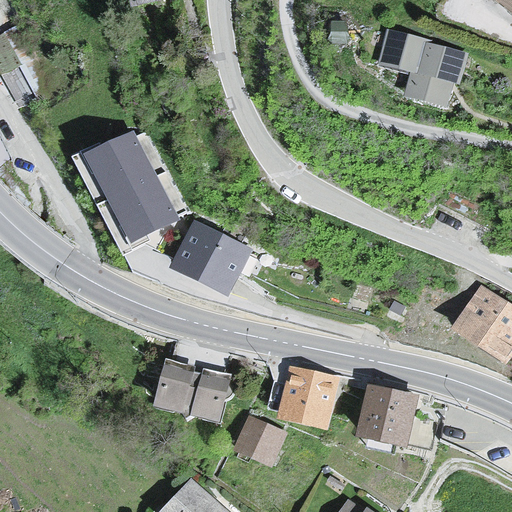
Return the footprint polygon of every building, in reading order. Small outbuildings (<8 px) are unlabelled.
[(511,0),(486,0),(511,22),(511,0)] [(8,22),(0,23),(0,57),(17,53),(8,22)] [(412,41),(370,29),(360,63),(397,73),(403,75),(412,41)] [(453,53),(412,41),(403,75),(397,73),(390,97),(437,110),(453,53)] [(128,227),(178,207),(140,112),(74,138),(90,179),(106,173),(128,227)] [(185,221),(159,266),(217,297),(242,253),(185,221)] [(511,306),(473,281),(440,332),(496,369),(511,346),(511,306)] [(219,375),(152,355),(137,405),(205,425),(219,375)] [(332,381),(279,369),(268,417),(321,429),(332,381)] [(410,397),(356,387),(346,436),(400,447),(410,397)] [(283,436),(242,415),(225,448),(266,469),(283,436)] [(223,511),(190,480),(158,511),(223,511)] [(360,511),(346,502),(338,511),(360,511)]
